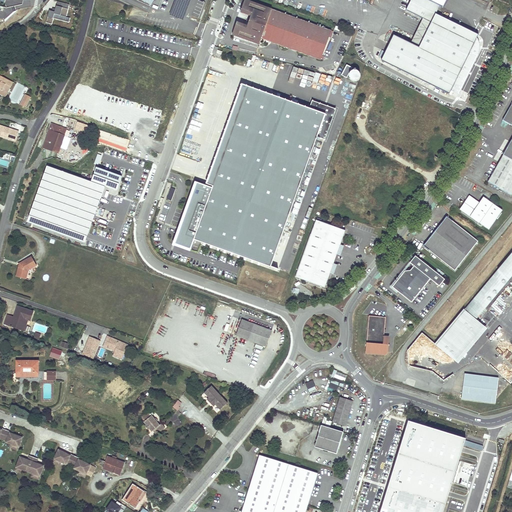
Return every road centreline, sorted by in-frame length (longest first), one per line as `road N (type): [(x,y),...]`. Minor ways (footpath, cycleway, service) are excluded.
road 1 (unclassified): [(248,297),(157,265),(140,241),(221,0)]
road 2 (unclassified): [(511,43),(453,157),(372,269)]
road 3 (unclassified): [(0,235),(23,155),(77,50),(90,0)]
road 4 (unclassified): [(173,511),(265,400)]
